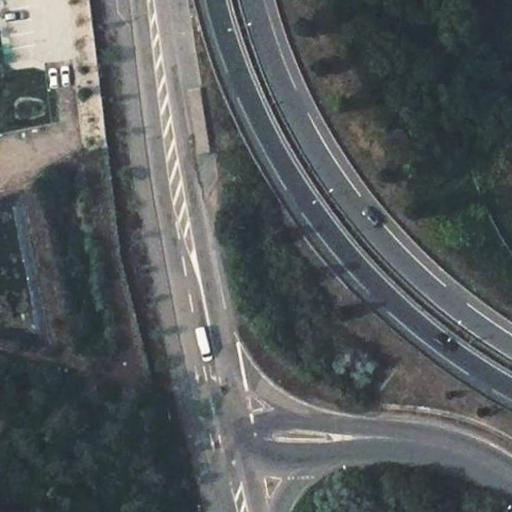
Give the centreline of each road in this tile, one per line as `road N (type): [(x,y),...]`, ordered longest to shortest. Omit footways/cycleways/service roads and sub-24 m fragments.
road 1 (trunk): [(216,0),(273,145),(326,230),(400,309),(511,387)]
road 2 (trunk): [(511,344),(413,269),(360,210),(302,120),(255,0)]
road 3 (secondary): [(154,0),(207,345)]
road 4 (secondary): [(380,436),(446,446),(511,479)]
